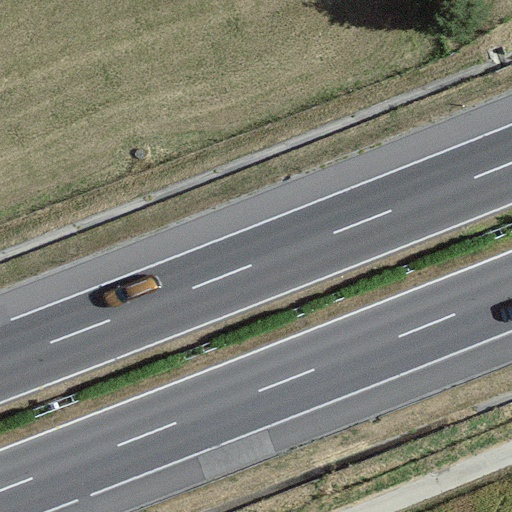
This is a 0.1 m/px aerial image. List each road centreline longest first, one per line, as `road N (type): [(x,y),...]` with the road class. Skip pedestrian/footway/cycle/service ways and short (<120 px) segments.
road 1 (motorway): [(511,162),(0,362)]
road 2 (motorway): [(0,491),(511,292)]
road 3 (track): [(361,511),(511,451)]
